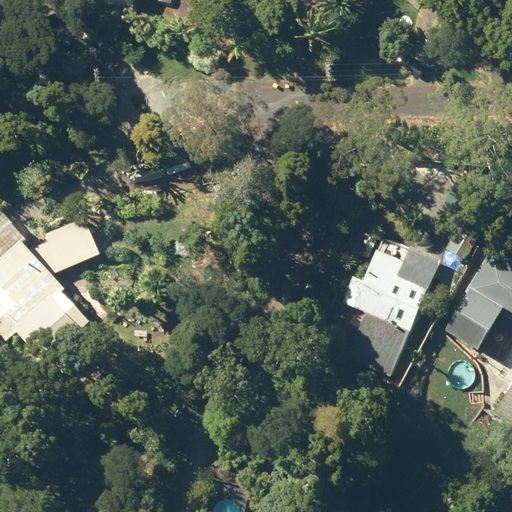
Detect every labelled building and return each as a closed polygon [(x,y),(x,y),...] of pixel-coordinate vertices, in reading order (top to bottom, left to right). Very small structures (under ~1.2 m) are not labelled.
[(98,0),(113,13),(135,12),(135,0),(98,0)] [(160,172),(162,190),(187,187),(185,170),(160,172)] [(18,331),(51,367),(85,337),(54,302),(67,292),(53,278),(102,258),(86,221),(44,238),(47,244),(29,253),(23,247),(0,266),(0,322),(12,336),(18,331)] [(511,244),(510,244),(504,257),(494,251),(469,292),(471,294),(446,336),(480,356),(503,317),(511,322),(511,244)] [(349,361),(393,381),(446,265),(413,251),(405,266),(379,254),(365,285),(355,279),(345,305),(369,315),(349,361)] [(178,316),(190,317),(190,300),(179,300),(178,316)] [(87,375),(108,375),(109,348),(88,347),(87,375)]
